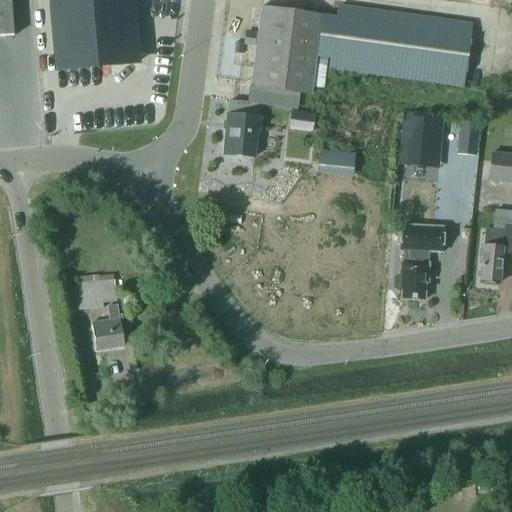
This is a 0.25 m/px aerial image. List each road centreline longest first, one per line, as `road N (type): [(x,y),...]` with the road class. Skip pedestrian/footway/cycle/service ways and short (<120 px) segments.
road 1 (tertiary): [(63,511),(11,165)]
road 2 (unclassified): [(371,351),(293,356),(254,339),(143,184)]
road 3 (unclassified): [(203,0),(184,131),(143,184)]
road 4 (unclassified): [(371,351),(511,329)]
road 5 (unclassified): [(143,184),(111,166),(64,157),(11,165)]
